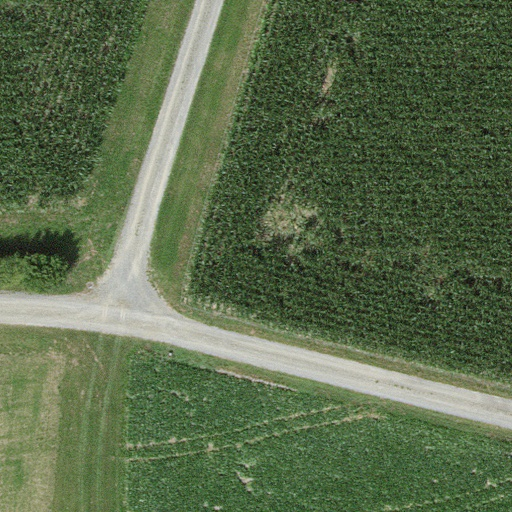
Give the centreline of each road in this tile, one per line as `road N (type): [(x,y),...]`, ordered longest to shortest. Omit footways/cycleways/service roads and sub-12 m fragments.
road 1 (track): [(94,511),(127,324),(221,0)]
road 2 (track): [(511,415),(0,297)]
